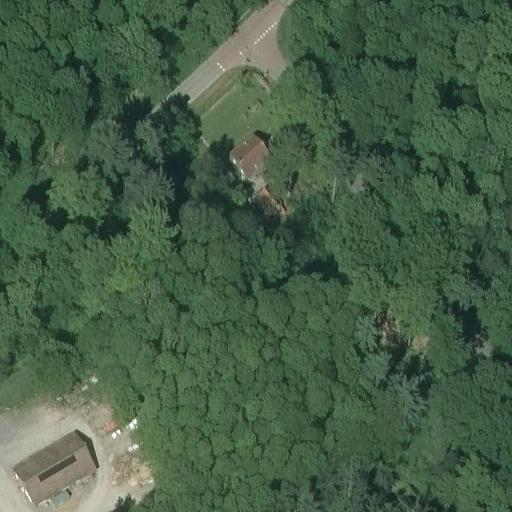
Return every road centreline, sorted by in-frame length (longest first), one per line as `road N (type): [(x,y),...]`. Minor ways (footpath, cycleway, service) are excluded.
road 1 (unclassified): [(511,395),(249,31)]
road 2 (tertiary): [(0,254),(249,31)]
road 3 (track): [(292,90),(511,90)]
